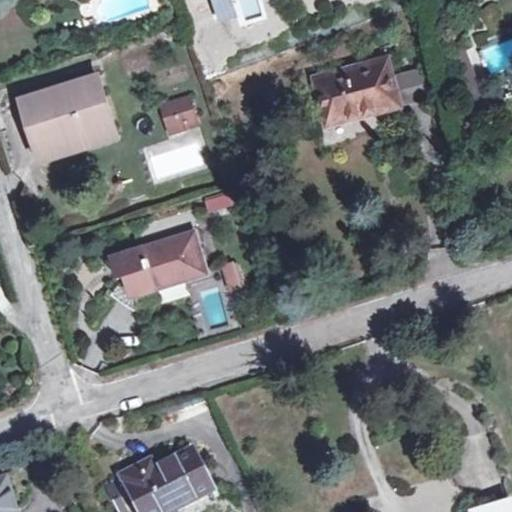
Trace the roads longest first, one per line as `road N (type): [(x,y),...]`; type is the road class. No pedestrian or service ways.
road 1 (residential): [(64,406),(511,269)]
road 2 (residential): [(0,203),(64,406)]
